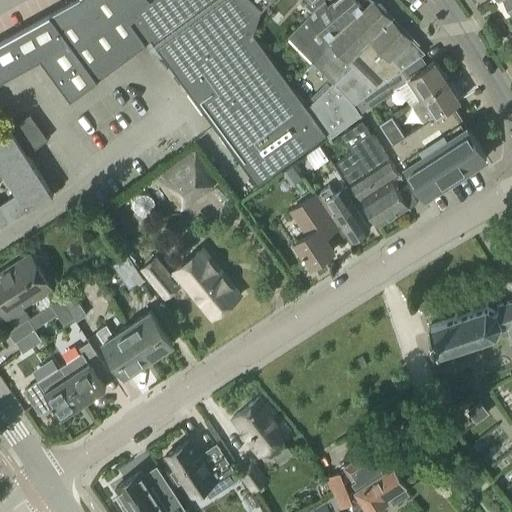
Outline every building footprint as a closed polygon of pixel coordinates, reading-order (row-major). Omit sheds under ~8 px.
[(77,0),(50,15),(69,41),(82,58),(96,78),(144,42),(130,22),(151,0),(77,0)] [(151,0),(130,22),(144,42),(145,41),(144,41),(149,37),(258,181),(327,129),(259,39),(265,13),(276,0),(151,0)] [(336,0),(334,3),(330,0),(325,0),(312,13),(288,37),(306,55),(316,44),(318,43),(347,18),(361,5),(368,0),(336,0)] [(310,0),(304,6),(312,13),(325,0),(310,0)] [(411,42),(369,0),(368,0),(347,18),(318,43),(306,55),(334,83),(310,107),(327,129),(325,131),(330,138),(362,115),(361,114),(354,104),(402,71),(401,70),(392,61),(411,42)] [(511,0),(495,0),(505,16),(511,11),(511,0)] [(40,58),(39,57),(69,41),(50,15),(13,36),(27,65),(40,58)] [(13,36),(0,42),(0,65),(6,76),(27,65),(13,36)] [(39,57),(40,58),(54,78),(82,58),(69,41),(39,57)] [(96,78),(82,58),(54,78),(70,98),(94,80),(96,78)] [(447,80),(435,61),(407,79),(402,71),(387,82),(367,96),(374,106),(394,92),(392,90),(407,81),(418,99),(447,80)] [(418,99),(431,119),(454,106),(460,102),(447,80),(418,99)] [(367,96),(354,104),(361,114),(374,106),(367,96)] [(402,138),(416,159),(467,127),(454,106),(431,119),(402,138)] [(39,126),(29,114),(18,122),(11,127),(20,140),(39,126)] [(379,125),(392,144),(402,138),(389,118),(379,125)] [(391,181),(399,175),(363,120),(340,135),(352,154),(337,164),(344,174),(359,164),(365,173),(350,183),(378,227),(416,202),(407,188),(399,193),(391,181)] [(20,140),(28,154),(48,138),(39,126),(20,140)] [(0,134),(0,170),(18,198),(27,213),(55,195),(11,127),(0,134)] [(486,157),(467,127),(416,159),(402,138),(392,144),(411,174),(425,196),(445,183),(486,157)] [(158,180),(177,206),(214,180),(196,154),(158,180)] [(320,192),(352,241),(368,230),(350,201),(342,207),(329,186),(320,192)] [(295,242),(311,266),(314,264),(315,266),(323,260),(322,258),(333,251),(325,238),(338,229),(315,195),(290,211),(306,234),(295,242)] [(0,230),(27,213),(18,198),(0,208),(0,230)] [(201,249),(173,272),(211,318),(239,295),(201,249)] [(30,254),(0,273),(0,305),(11,322),(26,312),(22,306),(51,288),(30,254)] [(145,279),(140,271),(129,255),(117,263),(133,287),(145,279)] [(164,298),(178,288),(154,259),(141,270),(164,298)] [(511,288),(511,300),(497,306),(496,304),(428,326),(438,355),(506,333),(505,330),(507,329),(511,344),(511,282),(511,284),(511,288)] [(72,292),(61,299),(74,319),(76,322),(87,315),(72,292)] [(74,319),(61,299),(51,306),(64,326),(74,319)] [(151,310),(127,326),(149,358),(172,343),(151,310)] [(35,330),(29,320),(8,333),(15,343),(35,330)] [(125,374),(148,359),(127,326),(113,335),(107,325),(97,331),(125,374)] [(106,388),(100,378),(108,372),(89,342),(79,348),(81,353),(60,366),(84,403),(106,388)] [(84,403),(59,367),(25,390),(40,413),(54,404),(63,418),(84,403)] [(290,457),(279,442),(292,432),(261,397),(232,419),(259,456),(265,452),(278,467),(290,457)] [(182,481),(191,495),(203,487),(210,497),(240,478),(223,452),(206,463),(190,438),(165,455),(175,469),(171,472),(178,484),(182,481)] [(391,464),(377,443),(347,463),(360,484),(358,486),(370,505),(387,495),(393,503),(409,493),(402,481),(405,479),(394,462),(391,464)] [(252,493),(267,482),(253,463),(238,472),(252,493)] [(153,494),(137,470),(112,486),(122,499),(117,504),(122,511),(175,511),(178,510),(163,487),(153,494)] [(327,478),(333,494),(339,508),(352,503),(340,473),(327,478)] [(333,511),(329,503),(313,511),(333,511)]
